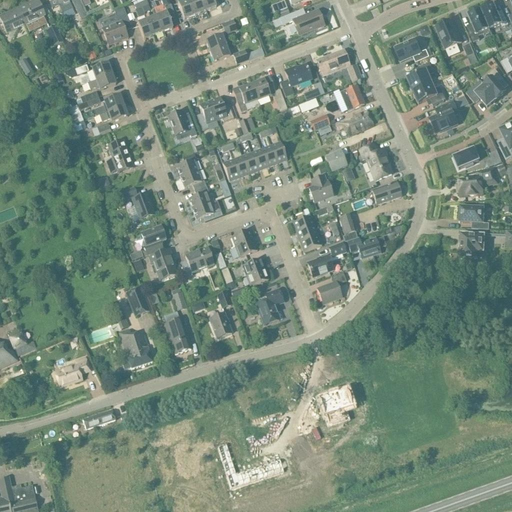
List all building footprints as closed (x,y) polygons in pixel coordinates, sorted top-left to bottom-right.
[(61,0),(47,0),(52,9),(59,7),(62,15),(68,12),(61,0)] [(61,0),(68,12),(72,10),(67,0),(61,0)] [(71,0),(76,12),(80,21),(88,18),(86,12),(84,8),(85,8),(81,0),(71,0)] [(160,0),(161,0),(164,9),(170,6),(168,0),(160,0)] [(188,0),(178,5),(184,20),(194,16),(188,0)] [(200,0),(189,0),(188,0),(194,16),(205,12),(200,0)] [(200,0),(205,12),(208,11),(216,8),(215,5),(214,2),(212,0),(200,0)] [(37,1),(18,10),(26,26),(29,33),(46,25),(43,18),(44,17),(37,1)] [(145,16),(142,9),(139,4),(134,6),(136,11),(136,12),(139,19),(145,16)] [(279,20),(289,16),(285,6),(275,10),(279,20)] [(493,6),(481,12),(489,31),(491,30),(501,26),(502,29),(504,28),(508,26),(503,15),(502,13),(497,15),(493,6)] [(0,18),(0,21),(7,35),(26,26),(18,10),(0,18)] [(115,16),(99,23),(108,47),(127,40),(125,33),(132,30),(123,10),(114,13),(115,16)] [(282,27),(292,23),(298,37),(324,27),(318,13),(305,18),(303,11),(279,21),(282,27)] [(473,28),(468,30),(474,44),(480,41),(478,38),(490,33),(489,31),(481,12),(468,17),(473,28)] [(173,29),(167,13),(157,17),(163,33),(173,29)] [(163,33),(157,17),(147,21),(153,37),(163,33)] [(153,37),(147,21),(137,25),(143,41),(153,37)] [(221,26),(223,31),(225,36),(237,32),(233,22),(221,26)] [(451,22),(436,29),(445,51),(446,51),(449,59),(460,54),(457,46),(461,44),(451,22)] [(46,31),(54,48),(63,44),(55,27),(46,31)] [(222,38),(206,44),(210,54),(226,48),(222,38)] [(415,41),(394,50),(400,64),(413,58),(416,65),(429,59),(426,52),(420,54),(415,41)] [(470,45),(462,48),(467,59),(475,56),(470,45)] [(226,48),(210,54),(214,64),(229,58),(226,48)] [(244,52),(232,57),(236,67),(248,62),(244,52)] [(343,52),(316,63),(322,78),(349,68),(343,52)] [(511,58),(508,60),(501,64),(507,76),(511,73),(511,58)] [(25,61),(20,64),(27,76),(32,73),(25,61)] [(107,65),(92,71),(96,81),(111,76),(107,65)] [(413,93),(432,85),(428,77),(434,75),(429,65),(416,71),(418,76),(407,81),(413,93)] [(292,70),(284,73),(288,82),(280,85),(285,99),(294,96),(291,89),(311,82),(306,66),(292,71),(292,70)] [(88,73),(87,67),(75,71),(77,77),(88,73)] [(356,67),(346,71),(352,85),(361,81),(356,67)] [(485,87),(484,87),(496,101),(496,102),(497,101),(505,94),(498,86),(503,81),(494,71),(489,76),(485,79),(489,83),(485,87)] [(111,76),(96,81),(96,82),(87,85),(90,92),(96,89),(99,90),(100,92),(115,86),(111,76)] [(264,82),(251,87),(256,102),(270,97),(269,96),(272,95),(279,114),(287,111),(280,91),(275,94),(269,78),(263,80),(264,82)] [(480,83),(466,95),(475,105),(480,100),(487,109),(496,101),(484,87),(485,87),(481,82),(480,83)] [(320,85),(314,87),(316,91),(303,95),(306,102),(324,96),(320,85)] [(413,93),(418,106),(429,101),(431,106),(445,101),(441,90),(435,93),(432,85),(413,93)] [(232,92),(238,108),(240,115),(247,112),(245,106),(256,102),(251,87),(238,92),(238,90),(232,92)] [(357,88),(340,94),(340,95),(347,112),(348,112),(364,106),(357,88)] [(80,99),(82,105),(87,104),(98,99),(96,93),(80,99)] [(96,118),(99,117),(98,117),(123,108),(120,97),(104,103),(105,105),(103,106),(104,108),(94,112),(96,118)] [(87,104),(82,105),(77,107),(79,112),(100,104),(98,99),(87,104)] [(220,99),(208,103),(216,123),(222,120),(223,124),(234,120),(228,105),(223,108),(220,99)] [(315,101),(298,107),(301,115),(318,108),(315,101)] [(208,103),(199,107),(202,116),(197,118),(202,132),(208,130),(207,126),(216,123),(208,103)] [(456,110),(453,104),(438,110),(441,117),(429,121),(435,136),(458,126),(452,113),(456,110)] [(77,107),(68,110),(70,116),(73,126),(83,123),(79,112),(77,107)] [(98,117),(99,117),(101,124),(110,121),(111,124),(127,118),(123,108),(98,117)] [(336,125),(338,131),(339,132),(345,129),(349,137),(373,127),(367,112),(336,125)] [(167,118),(175,138),(188,133),(191,139),(196,137),(192,125),(187,127),(181,113),(167,118)] [(325,117),(310,123),(314,132),(328,126),(325,117)] [(246,121),(244,122),(239,124),(244,137),(245,137),(251,135),(252,134),(246,121)] [(73,126),(76,133),(85,130),(83,123),(73,126)] [(93,131),(95,136),(99,135),(100,138),(111,134),(108,125),(93,131)] [(511,155),(511,153),(511,152),(511,126),(511,127),(510,125),(504,128),(505,130),(500,133),(506,145),(499,148),(506,162),(511,158),(511,155)] [(122,143),(108,148),(113,162),(106,164),(111,176),(117,174),(117,175),(132,170),(122,143)] [(280,144),(270,148),(277,166),(287,162),(280,144)] [(363,162),(366,160),(375,183),(379,181),(379,183),(387,180),(386,178),(391,176),(385,162),(387,161),(383,152),(377,154),(374,146),(359,152),(363,162)] [(270,148),(261,151),(267,169),(277,166),(270,148)] [(261,151),(251,155),(258,173),(267,169),(261,151)] [(478,163),(479,163),(479,162),(474,152),(475,152),(474,151),(473,151),(468,153),(462,156),(454,159),(453,159),(454,160),(458,170),(458,171),(465,168),(465,170),(473,167),(473,165),(478,163)] [(325,159),(332,175),(347,168),(340,152),(325,159)] [(496,154),(490,156),(495,167),(501,165),(496,154)] [(251,155),(241,158),(248,176),(258,173),(251,155)] [(354,163),(350,155),(345,157),(348,166),(354,163)] [(177,169),(180,179),(197,173),(193,164),(196,163),(194,156),(182,161),(184,166),(177,169)] [(241,158),(232,162),(238,180),(248,176),(241,158)] [(232,162),(222,165),(229,183),(238,180),(232,162)] [(354,181),(350,170),(342,173),(347,184),(354,181)] [(460,195),(460,198),(483,197),(482,183),(495,180),(493,172),(478,175),(479,181),(468,182),(468,183),(459,183),(459,186),(457,186),(457,196),(460,195)] [(197,173),(180,179),(184,190),(192,187),(194,192),(206,188),(204,182),(201,183),(197,173)] [(313,204),(333,197),(328,183),(325,184),(323,178),(311,182),(314,189),(309,190),(313,204)] [(396,184),(371,192),(376,207),(401,198),(396,184)] [(196,198),(188,201),(192,211),(209,205),(205,196),(208,194),(206,188),(194,192),(196,198)] [(120,194),(123,203),(137,197),(134,189),(120,194)] [(146,196),(132,201),(140,222),(154,217),(146,196)] [(209,205),(192,211),(196,222),(204,219),(205,223),(208,222),(214,220),(222,217),(217,202),(209,205)] [(459,212),(459,221),(460,221),(460,224),(472,225),(475,225),(475,231),(489,232),(489,225),(483,225),(484,211),(482,211),(482,209),(475,209),(475,210),(461,210),(460,212),(459,212)] [(351,217),(345,219),(339,220),(345,237),(356,234),(351,217)] [(310,218),(292,225),(296,235),(314,228),(310,218)] [(314,228),(296,235),(300,244),(317,237),(314,228)] [(141,236),(141,237),(139,237),(138,238),(138,239),(137,240),(137,241),(137,242),(137,243),(138,246),(139,247),(139,248),(140,248),(141,249),(143,249),(146,258),(163,251),(161,243),(165,241),(161,229),(141,236)] [(249,232),(231,239),(235,249),(253,242),(249,232)] [(317,237),(300,244),(303,254),(321,247),(317,237)] [(484,238),(461,237),(461,245),(460,244),(459,253),(460,253),(460,261),(467,261),(467,262),(472,262),(472,261),(476,261),(476,260),(477,260),(478,253),(483,254),(484,238)] [(351,255),(358,253),(361,260),(380,254),(379,250),(386,248),(383,239),(376,242),(376,241),(360,246),(358,240),(347,244),(351,255)] [(235,249),(229,251),(233,262),(257,252),(253,242),(235,249)] [(342,244),(328,249),(331,256),(332,260),(342,257),(347,255),(346,254),(348,253),(345,245),(343,245),(342,244)] [(207,250),(185,258),(190,273),(191,275),(214,267),(207,250)] [(171,259),(169,253),(149,260),(152,267),(154,266),(160,282),(176,276),(169,260),(171,259)] [(226,269),(221,255),(214,258),(219,272),(226,269)] [(331,256),(307,265),(313,280),(333,273),(329,264),(342,259),(342,257),(332,260),(331,256)] [(260,261),(242,268),(246,278),(264,271),(260,261)] [(133,264),(137,274),(144,272),(140,262),(133,264)] [(227,286),(233,284),(227,270),(221,272),(227,286)] [(264,271),(246,278),(250,289),(268,282),(264,271)] [(333,285),(317,291),(323,306),(342,299),(337,286),(346,283),(343,274),(331,279),(333,285)] [(125,295),(134,319),(150,313),(141,289),(125,295)] [(246,289),(242,290),(231,294),(233,300),(244,296),(248,294),(246,289)] [(173,297),(172,297),(177,313),(187,310),(182,294),(181,295),(180,291),(172,293),(173,297)] [(267,302),(256,306),(264,327),(279,322),(274,308),(283,304),(278,292),(265,297),(267,302)] [(226,293),(216,297),(222,311),(231,307),(226,293)] [(166,327),(165,327),(171,347),(172,347),(175,356),(190,351),(187,342),(188,341),(182,322),(180,322),(177,313),(163,318),(166,327)] [(224,316),(209,321),(217,341),(231,335),(224,316)] [(124,318),(118,321),(121,330),(128,327),(124,318)] [(9,339),(8,340),(14,353),(15,353),(17,358),(36,350),(33,343),(26,346),(21,334),(20,335),(18,330),(7,335),(9,339)] [(119,334),(122,342),(128,361),(121,364),(124,372),(131,370),(131,371),(152,364),(143,336),(139,337),(138,334),(131,336),(129,331),(119,334)] [(4,344),(0,345),(0,371),(18,364),(13,352),(8,354),(4,344)] [(75,362),(76,367),(54,375),(59,390),(60,390),(59,389),(75,384),(75,385),(82,383),(80,378),(91,374),(85,358),(75,362)] [(328,399),(318,402),(324,419),(326,418),(329,427),(346,421),(343,413),(353,409),(347,392),(337,395),(337,394),(327,397),(328,399)] [(112,413),(101,416),(82,422),(86,432),(115,423),(112,413)] [(11,452),(9,445),(2,447),(4,453),(11,452)] [(227,447),(218,449),(231,491),(283,474),(280,462),(236,475),(227,447)] [(0,511),(37,511),(32,488),(17,492),(16,489),(11,490),(9,479),(0,481),(0,493),(2,501),(0,501),(0,500),(0,511)]
